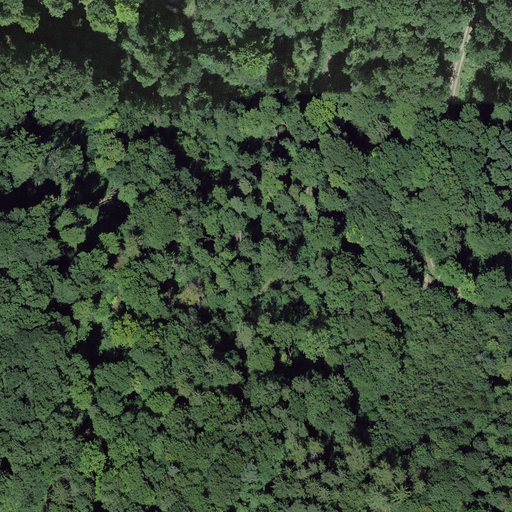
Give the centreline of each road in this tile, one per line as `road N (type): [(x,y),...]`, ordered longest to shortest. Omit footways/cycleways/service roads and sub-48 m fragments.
road 1 (track): [(147,496),(192,392),(289,263),(303,231),(338,0)]
road 2 (track): [(511,315),(452,286),(436,266),(431,240),(474,0)]
